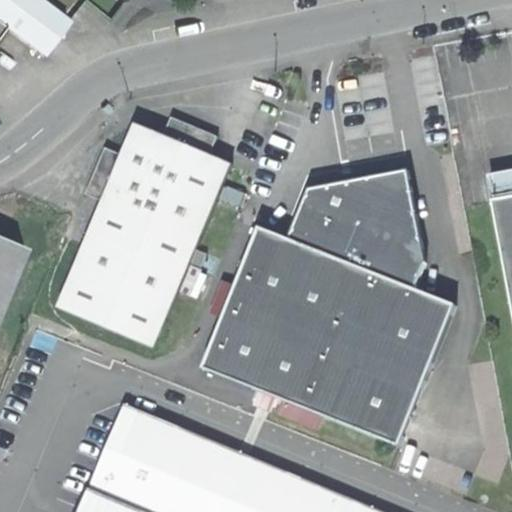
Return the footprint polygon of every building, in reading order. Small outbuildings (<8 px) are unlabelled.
[(43,54),(68,22),(39,0),(0,0),(0,23),(6,28),(43,54)] [(58,314),(154,355),(233,169),(211,160),(220,139),(172,119),(164,140),(138,129),(125,161),(107,153),(88,199),(103,206),(58,314)] [(511,171),(489,175),(493,201),(511,197),(511,171)] [(258,231),(201,372),(398,452),(454,310),(414,293),(424,268),(407,174),(308,193),(287,243),(258,231)] [(511,197),(493,201),(511,303),(511,197)] [(0,309),(25,249),(0,238),(0,309)] [(380,511),(125,405),(81,511),(380,511)]
